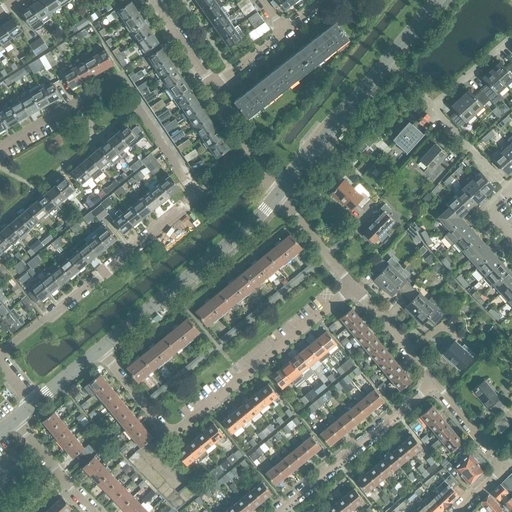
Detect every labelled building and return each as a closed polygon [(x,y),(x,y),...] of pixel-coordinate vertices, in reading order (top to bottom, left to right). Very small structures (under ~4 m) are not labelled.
[(42,0),(39,0),(32,6),(41,19),(47,14),(50,18),(54,16),(51,12),(42,0)] [(57,0),(42,0),(51,12),(61,5),(57,0)] [(211,0),(201,8),(208,17),(221,8),(224,5),(220,0),(211,0)] [(242,0),(237,4),(241,9),(250,2),(248,0),(242,0)] [(295,3),(292,0),(273,0),(270,3),(275,9),(281,5),(285,10),(295,3)] [(121,15),(125,21),(138,13),(131,2),(123,8),(122,6),(111,13),(115,19),(121,15)] [(250,2),(241,9),(244,14),(254,7),(250,2)] [(41,19),(32,6),(22,12),(31,26),(41,19)] [(208,17),(215,27),(228,18),(221,8),(208,17)] [(248,19),(255,29),(265,23),(257,12),(248,19)] [(125,21),(132,31),(145,22),(138,13),(125,21)] [(13,18),(3,25),(11,38),(22,31),(13,18)] [(215,27),(221,37),(235,28),(228,18),(215,27)] [(75,25),(74,25),(78,30),(79,30),(88,24),(84,19),(75,25)] [(132,31),(138,41),(151,32),(145,22),(132,31)] [(323,32),(309,42),(323,60),(349,39),(335,22),(323,32)] [(3,25),(0,27),(0,42),(4,49),(12,44),(9,40),(11,38),(3,25)] [(99,32),(103,37),(108,33),(104,28),(99,32)] [(235,28),(221,37),(229,47),(242,38),(235,28)] [(85,29),(80,32),(84,38),(88,35),(85,29)] [(53,36),(58,43),(60,41),(61,42),(68,36),(65,31),(57,36),(56,34),(53,36)] [(146,55),(147,55),(152,51),(155,49),(153,46),(158,43),(151,32),(138,41),(134,44),(137,48),(140,46),(146,55)] [(41,38),(35,42),(42,52),(48,48),(41,38)] [(106,41),(110,47),(115,43),(111,38),(106,41)] [(42,52),(35,42),(29,45),(36,56),(42,52)] [(297,52),(284,62),(298,80),(323,60),(309,42),(297,52)] [(112,51),(116,56),(121,53),(117,48),(112,51)] [(147,55),(156,68),(169,59),(162,48),(154,54),(152,51),(147,55)] [(105,50),(94,56),(102,70),(113,64),(105,50)] [(121,53),(116,56),(122,66),(127,63),(124,58),(127,56),(124,51),(121,53)] [(50,53),(45,56),(51,67),(56,64),(50,53)] [(51,67),(45,56),(40,59),(46,70),(51,67)] [(94,56),(84,62),(92,76),(102,70),(94,56)] [(156,68),(162,78),(176,69),(169,59),(156,68)] [(84,62),(74,68),(82,82),(92,76),(84,62)] [(272,72),(259,82),(273,99),(298,80),(284,62),(272,72)] [(497,63),(491,69),(505,85),(511,79),(511,62),(506,68),(501,63),(499,65),(497,63)] [(82,82),(74,68),(71,64),(59,71),(65,81),(67,80),(71,88),(82,82)] [(31,71),(28,65),(21,69),(25,75),(31,71)] [(130,77),(134,82),(145,74),(142,69),(130,77)] [(162,78),(169,88),(182,79),(176,69),(162,78)] [(488,85),(482,90),(490,99),(495,105),(503,97),(498,92),(505,85),(491,69),(488,72),(484,75),(485,77),(483,79),(488,83),(488,84),(488,85)] [(18,71),(8,78),(11,84),(15,81),(16,82),(23,78),(18,71)] [(137,87),(140,92),(152,85),(148,79),(137,87)] [(169,88),(176,98),(189,89),(182,79),(169,88)] [(52,82),(42,88),(50,103),(60,97),(52,82)] [(273,99),(259,82),(247,91),(234,101),(248,119),(273,99)] [(32,94),(31,94),(39,109),(50,103),(42,88),(41,86),(30,92),(32,94)] [(143,97),(147,102),(158,94),(155,89),(143,97)] [(180,109),(182,108),(196,99),(189,89),(176,98),(174,99),(180,109)] [(466,91),(460,97),(474,114),(490,99),(482,90),(475,96),(470,91),(468,93),(466,91)] [(31,94),(21,101),(29,115),(39,109),(31,94)] [(474,114),(460,97),(453,103),(454,105),(452,107),(457,112),(450,119),(459,128),(474,114)] [(150,106),(153,112),(165,104),(162,99),(150,106)] [(182,108),(189,117),(202,108),(196,99),(182,108)] [(21,101),(10,106),(18,121),(29,115),(21,101)] [(502,105),(498,108),(503,113),(508,109),(504,105),(502,105)] [(10,106),(0,112),(8,127),(18,121),(10,106)] [(189,117),(196,127),(209,118),(202,108),(189,117)] [(157,117),(160,122),(172,114),(168,109),(157,117)] [(0,131),(8,127),(0,112),(0,131)] [(507,116),(502,120),(506,124),(511,120),(507,116)] [(196,127),(203,137),(216,128),(209,118),(196,127)] [(164,127),(167,132),(179,125),(175,119),(164,127)] [(506,124),(502,120),(497,125),(501,129),(506,124)] [(406,153),(406,154),(425,134),(424,133),(424,134),(413,124),(414,124),(412,124),(410,125),(408,125),(407,126),(405,127),(403,129),(402,130),(400,131),(399,133),(398,135),(397,136),(396,138),(396,140),(395,142),(395,144),(396,143),(406,153)] [(127,125),(117,133),(127,145),(130,148),(145,136),(137,126),(131,130),(127,125)] [(203,137),(209,147),(223,138),(216,128),(203,137)] [(170,137),(174,142),(185,134),(182,129),(170,137)] [(491,130),(486,135),(490,139),(495,134),(491,130)] [(117,133),(108,141),(118,153),(122,157),(126,153),(122,149),(127,145),(117,133)] [(490,139),(486,135),(481,139),(485,143),(490,139)] [(223,138),(209,147),(216,158),(229,149),(223,138)] [(367,138),(364,142),(368,146),(369,147),(373,143),(367,138)] [(177,146),(181,152),(192,144),(188,139),(177,146)] [(108,141),(98,149),(109,161),(118,153),(108,141)] [(364,142),(357,149),(362,153),(368,146),(364,142)] [(428,167),(424,172),(433,180),(444,168),(438,163),(446,153),(436,144),(432,148),(430,148),(427,151),(427,154),(421,160),(428,167)] [(511,147),(510,145),(502,153),(511,163),(511,147)] [(98,149),(89,157),(99,168),(100,168),(109,161),(98,149)] [(184,156),(187,162),(199,154),(195,149),(184,156)] [(145,158),(141,160),(144,164),(154,156),(151,153),(145,158)] [(511,169),(511,163),(502,153),(494,160),(495,161),(493,162),(498,167),(499,166),(507,174),(511,169)] [(354,156),(350,162),(355,166),(359,161),(354,156)] [(89,157),(80,164),(90,176),(91,176),(95,180),(104,172),(100,168),(99,168),(89,157)] [(147,166),(150,171),(154,175),(160,170),(156,166),(160,163),(156,159),(147,166)] [(191,167),(194,172),(206,164),(202,159),(191,167)] [(460,167),(464,171),(467,168),(462,162),(459,165),(460,167)] [(90,176),(80,164),(71,172),(81,184),(90,176)] [(464,171),(460,167),(455,171),(459,175),(464,171)] [(140,171),(137,173),(142,180),(145,177),(140,171)] [(138,182),(142,180),(137,173),(133,176),(138,182)] [(481,173),(473,181),(485,195),(494,187),(481,173)] [(169,175),(160,183),(170,196),(179,188),(169,175)] [(65,177),(55,186),(65,197),(75,189),(65,177)] [(443,183),(447,186),(453,181),(450,177),(443,183)] [(346,179),(331,194),(339,202),(341,200),(345,204),(352,210),(359,203),(363,207),(372,197),(365,191),(362,194),(346,179)] [(473,181),(464,188),(477,203),(485,195),(473,181)] [(160,183),(150,191),(160,203),(170,196),(160,183)] [(116,187),(113,184),(107,188),(106,187),(102,190),(106,195),(116,187)] [(55,186),(46,193),(56,205),(65,197),(55,186)] [(122,186),(118,189),(123,195),(127,192),(122,186)] [(431,192),(435,196),(441,189),(437,186),(431,192)] [(464,188),(456,196),(469,210),(477,203),(464,188)] [(150,191),(141,199),(151,211),(160,203),(150,191)] [(46,193),(37,201),(47,213),(56,205),(46,193)] [(88,197),(94,205),(102,198),(98,194),(95,196),(93,193),(88,197)] [(421,200),(426,204),(433,197),(428,193),(421,200)] [(101,204),(96,208),(105,218),(109,215),(105,209),(114,202),(109,196),(100,204),(101,204)] [(447,204),(450,207),(460,218),(469,210),(456,196),(447,204)] [(141,199),(131,206),(141,219),(151,211),(141,199)] [(37,201),(28,209),(38,221),(38,220),(47,213),(37,201)] [(91,207),(86,201),(77,208),(82,214),(91,207)] [(371,224),(363,233),(374,243),(379,239),(382,242),(389,236),(385,232),(395,222),(387,214),(391,210),(385,204),(381,208),(384,211),(376,219),(374,217),(369,222),(371,224)] [(131,206),(123,213),(122,214),(132,226),(141,219),(131,206)] [(440,217),(451,230),(452,230),(462,220),(460,218),(450,207),(440,217)] [(105,218),(96,208),(93,210),(92,210),(83,217),(88,223),(97,216),(101,221),(105,218)] [(28,209),(18,217),(29,228),(34,224),(38,228),(42,225),(38,220),(38,221),(28,209)] [(122,214),(123,213),(120,209),(115,213),(119,217),(113,221),(123,233),(132,226),(122,214)] [(18,217),(9,224),(19,236),(29,228),(18,217)] [(452,245),(456,242),(456,241),(470,229),(462,220),(452,230),(451,230),(448,233),(444,237),(452,245)] [(414,235),(417,226),(414,221),(408,232),(414,235)] [(78,222),(73,226),(78,232),(83,228),(78,222)] [(9,224),(0,232),(10,244),(19,236),(9,224)] [(106,227),(96,235),(106,247),(116,239),(106,227)] [(456,241),(456,242),(463,250),(477,237),(470,229),(456,241)] [(421,233),(425,240),(430,238),(425,230),(421,233)] [(10,244),(0,232),(0,253),(2,252),(1,252),(10,244)] [(40,241),(44,246),(54,238),(50,233),(40,241)] [(290,234),(266,253),(278,268),(302,248),(290,234)] [(96,235),(87,243),(97,255),(106,247),(96,235)] [(59,237),(55,240),(60,247),(64,243),(59,237)] [(463,250),(471,258),(485,246),(477,237),(463,250)] [(60,247),(55,240),(52,243),(57,249),(60,247)] [(87,243),(78,250),(88,262),(97,255),(87,243)] [(66,254),(78,270),(88,262),(78,250),(75,246),(66,254)] [(471,258),(479,267),(493,254),(485,246),(471,258)] [(423,247),(417,252),(421,256),(427,250),(423,247)] [(40,252),(36,256),(41,262),(45,259),(40,252)] [(266,253),(243,273),(254,287),(278,268),(266,253)] [(57,262),(69,278),(75,273),(77,275),(80,272),(78,270),(66,254),(57,261),(57,262)] [(483,278),(486,275),(500,262),(493,254),(479,267),(475,270),(483,278)] [(41,262),(36,256),(33,258),(38,264),(41,262)] [(376,282),(382,288),(402,267),(400,265),(401,265),(396,261),(394,259),(392,257),(387,262),(382,258),(373,267),(380,273),(375,279),(377,281),(376,282)] [(441,261),(445,266),(450,262),(445,258),(441,261)] [(14,266),(19,272),(26,267),(21,261),(14,266)] [(304,270),(307,274),(317,265),(314,261),(304,270)] [(50,272),(50,273),(60,285),(69,278),(57,262),(48,269),(50,272)] [(450,262),(445,266),(450,271),(454,268),(450,262)] [(486,275),(494,284),(508,271),(500,262),(486,275)] [(31,268),(27,270),(33,277),(37,273),(31,267),(31,268)] [(397,290),(404,296),(413,287),(405,279),(410,274),(405,268),(404,269),(402,267),(382,288),(389,294),(390,293),(392,295),(397,290)] [(494,284),(502,292),(511,282),(511,275),(508,271),(494,284)] [(50,273),(40,280),(50,293),(57,288),(58,290),(62,287),(60,285),(50,273)] [(243,273),(219,292),(231,306),(254,287),(243,273)] [(301,273),(290,281),(294,285),(304,276),(301,273)] [(456,278),(461,283),(465,280),(460,275),(456,278)] [(50,293),(40,280),(31,288),(33,290),(28,293),(35,302),(40,299),(41,300),(45,297),(50,293)] [(465,280),(461,283),(465,288),(469,285),(465,280)] [(294,285),(290,281),(280,289),(283,293),(294,285)] [(511,282),(502,292),(509,301),(511,298),(511,282)] [(406,311),(413,317),(428,301),(413,287),(404,296),(411,302),(406,307),(408,309),(406,311)] [(231,306),(219,292),(208,301),(196,311),(207,325),(231,306)] [(264,297),(266,301),(267,300),(273,295),(270,292),(264,297)] [(273,295),(267,300),(270,304),(280,296),(277,292),(273,295)] [(472,295),(476,300),(480,296),(476,292),(472,295)] [(22,300),(29,310),(34,306),(27,296),(22,300)] [(480,296),(476,300),(481,305),(485,301),(480,296)] [(267,300),(266,301),(256,309),(260,313),(270,304),(267,300)] [(0,303),(0,317),(10,310),(3,302),(2,301),(0,303)] [(428,301),(413,317),(420,323),(421,322),(423,324),(428,318),(435,325),(443,316),(428,301)] [(340,318),(347,327),(359,317),(352,308),(340,318)] [(488,312),(493,316),(497,312),(492,308),(488,312)] [(10,310),(0,317),(0,323),(5,330),(7,328),(11,332),(24,322),(20,317),(13,309),(10,311),(10,310)] [(253,311),(243,320),(246,324),(256,315),(253,311)] [(497,312),(493,316),(498,321),(501,317),(497,312)] [(188,317),(164,337),(176,351),(200,332),(188,317)] [(347,327),(355,336),(367,326),(359,317),(347,327)] [(246,324),(243,320),(233,328),(236,332),(246,324)] [(328,328),(332,331),(337,327),(334,323),(328,328)] [(355,336),(362,345),(374,335),(367,326),(355,336)] [(219,339),(222,343),(233,335),(229,331),(219,339)] [(327,331),(317,339),(327,352),(328,351),(337,344),(327,331)] [(496,331),(487,339),(492,343),(500,334),(496,331)] [(362,345),(370,354),(382,344),(374,335),(362,345)] [(164,337),(140,356),(152,370),(176,351),(164,337)] [(341,342),(344,346),(350,341),(346,337),(341,342)] [(317,339),(308,346),(319,359),(319,358),(322,362),(330,355),(328,351),(327,352),(317,339)] [(446,350),(443,354),(460,370),(475,354),(464,344),(461,347),(455,341),(452,345),(450,343),(445,349),(446,350)] [(370,354),(377,363),(389,353),(382,344),(370,354)] [(201,354),(204,358),(214,350),(211,346),(201,354)] [(308,346),(299,354),(309,366),(319,359),(308,346)] [(348,350),(352,354),(357,350),(354,346),(348,350)] [(377,363),(385,372),(396,362),(389,353),(377,363)] [(309,366),(299,354),(290,361),(305,379),(306,380),(314,372),(309,366)] [(356,359),(359,363),(364,359),(361,355),(356,359)] [(152,370),(140,356),(127,367),(138,381),(152,370)] [(197,357),(187,365),(190,369),(201,361),(197,357)] [(346,362),(351,367),(354,364),(350,358),(346,362)] [(290,361),(281,368),(291,381),(296,386),(305,379),(290,361)] [(385,372),(392,381),(404,371),(396,362),(385,372)] [(363,369),(366,373),(372,368),(369,364),(363,369)] [(190,369),(187,365),(177,374),(180,378),(190,369)] [(337,370),(341,375),(345,372),(341,366),(337,370)] [(351,373),(352,375),(355,372),(358,376),(362,373),(357,367),(353,370),(353,371),(351,373)] [(291,381),(281,368),(272,375),(282,388),(291,381)] [(404,371),(392,381),(400,390),(412,380),(404,371)] [(88,383),(97,393),(108,383),(100,373),(88,383)] [(370,377),(374,382),(379,377),(376,373),(370,377)] [(328,377),(332,382),(336,379),(332,374),(328,377)] [(351,379),(348,375),(344,378),(348,384),(352,381),(351,379)] [(174,376),(163,385),(167,389),(177,380),(174,376)] [(348,384),(344,378),(339,382),(343,388),(348,384)] [(487,408),(488,407),(493,412),(503,403),(499,398),(484,380),(472,390),(487,408)] [(319,384),(323,390),(327,387),(323,381),(319,384)] [(335,385),(339,391),(343,388),(339,382),(335,385)] [(378,387),(381,391),(387,386),(384,382),(378,387)] [(97,393),(104,402),(116,392),(108,383),(97,393)] [(268,384),(259,392),(268,403),(274,398),(278,403),(281,400),(268,384)] [(167,389),(163,385),(153,393),(156,397),(167,389)] [(314,388),(305,396),(309,401),(318,394),(314,388)] [(326,393),(330,398),(334,395),(330,389),(326,393)] [(374,389),(365,396),(375,409),(384,401),(374,389)] [(73,396),(76,400),(81,395),(78,391),(73,396)] [(385,396),(388,400),(394,395),(391,391),(385,396)] [(104,402),(111,411),(123,401),(116,392),(104,402)] [(259,392),(250,399),(259,410),(268,403),(259,392)] [(301,399),(305,405),(309,401),(305,396),(301,399)] [(365,396),(356,404),(366,416),(375,409),(365,396)] [(321,397),(311,405),(316,410),(325,403),(321,397)] [(64,403),(67,406),(73,402),(70,398),(64,403)] [(250,399),(241,406),(250,418),(259,410),(250,399)] [(81,406),(84,409),(90,405),(87,401),(81,406)] [(111,411),(119,420),(130,410),(123,401),(111,411)] [(356,404),(347,411),(357,423),(366,416),(356,404)] [(316,410),(311,405),(308,408),(313,413),(316,410)] [(420,415),(428,424),(440,414),(432,405),(420,415)] [(241,406),(232,414),(241,425),(250,418),(241,406)] [(285,411),(289,417),(290,417),(294,414),(289,408),(285,411)] [(88,415),(91,418),(97,414),(94,410),(88,415)] [(119,420),(126,429),(138,419),(130,410),(119,420)] [(43,421),(50,430),(62,420),(55,411),(43,421)] [(347,411),(338,418),(348,431),(357,423),(347,411)] [(77,418),(80,422),(85,417),(82,413),(77,418)] [(241,425),(232,414),(223,421),(232,432),(241,425)] [(428,424),(436,433),(447,423),(440,414),(428,424)] [(492,424),(501,434),(511,423),(502,414),(492,424)] [(276,419),(281,425),(285,422),(280,416),(276,419)] [(296,417),(286,425),(291,431),(301,422),(296,417)] [(338,418),(329,426),(339,438),(348,431),(338,418)] [(96,424),(99,428),(105,423),(102,419),(96,424)] [(126,429),(133,438),(145,428),(138,419),(126,429)] [(50,430),(58,439),(70,429),(62,420),(50,430)] [(84,427),(87,431),(93,426),(90,422),(84,427)] [(214,423),(204,430),(214,442),(219,438),(223,443),(228,440),(214,423)] [(267,426),(271,432),(272,432),(275,429),(271,423),(267,426)] [(436,433),(443,442),(455,432),(447,423),(436,433)] [(291,431),(286,425),(283,428),(288,433),(291,431)] [(339,438),(329,426),(320,434),(329,446),(339,438)] [(103,432),(106,436),(112,432),(109,428),(103,432)] [(145,428),(133,438),(141,447),(153,437),(145,428)] [(58,439),(65,448),(77,438),(70,429),(58,439)] [(204,430),(195,438),(205,450),(214,442),(204,430)] [(258,434),(263,440),(266,436),(262,431),(258,434)] [(274,435),(279,441),(283,438),(278,432),(274,435)] [(455,432),(443,442),(451,451),(463,442),(455,432)] [(412,435),(403,443),(412,455),(422,447),(412,435)] [(421,439),(424,443),(430,439),(427,435),(421,439)] [(112,440),(115,444),(120,440),(117,436),(112,440)] [(311,436),(302,444),(311,456),(321,448),(311,436)] [(96,441),(99,445),(105,441),(102,437),(96,441)] [(77,438),(65,448),(73,457),(75,455),(80,461),(95,449),(90,443),(85,447),(77,438)] [(186,445),(196,457),(200,462),(209,454),(205,450),(195,438),(186,445)] [(249,441),(253,447),(257,444),(253,438),(249,441)] [(265,443),(270,448),(273,445),(269,439),(265,443)] [(403,443),(393,451),(403,463),(412,455),(403,443)] [(120,449),(123,453),(129,448),(125,444),(120,449)] [(302,444),(293,451),(302,463),(311,456),(302,444)] [(428,448),(432,452),(437,448),(434,444),(428,448)] [(196,457),(186,445),(177,453),(187,465),(196,457)] [(256,450),(260,456),(264,453),(260,447),(256,450)] [(114,449),(108,455),(112,458),(117,453),(114,449)] [(227,458),(227,459),(232,464),(243,455),(239,449),(234,453),(227,458)] [(260,456),(256,450),(249,455),(254,461),(260,456)] [(461,461),(476,477),(477,476),(479,477),(483,474),(481,472),(486,468),(483,464),(486,462),(475,450),(470,455),(469,454),(468,455),(466,454),(461,459),(462,460),(461,461)] [(129,459),(133,464),(142,455),(137,451),(129,459)] [(293,451),(284,458),(293,470),(302,463),(293,451)] [(393,451),(385,458),(394,469),(403,463),(393,451)] [(112,458),(108,455),(103,460),(107,464),(112,458)] [(133,464),(137,468),(146,459),(142,455),(133,464)] [(83,467),(91,475),(102,465),(94,456),(83,467)] [(431,466),(426,470),(429,474),(438,467),(430,457),(426,460),(431,466)] [(284,458),(275,465),(284,477),(293,470),(284,458)] [(385,458),(376,465),(385,477),(394,469),(385,458)] [(440,463),(443,466),(448,462),(445,458),(440,463)] [(137,468),(141,472),(150,464),(146,459),(137,468)] [(227,459),(218,466),(223,472),(232,464),(227,459)] [(241,463),(245,468),(249,465),(245,459),(241,463)] [(454,478),(460,473),(469,484),(471,482),(471,483),(475,480),(474,479),(476,477),(461,461),(454,468),(448,462),(443,466),(444,466),(451,474),(454,478)] [(123,469),(126,472),(131,467),(128,464),(123,469)] [(141,472),(145,476),(154,468),(150,464),(141,472)] [(430,474),(429,474),(426,470),(421,464),(417,468),(422,473),(422,474),(425,478),(430,474)] [(91,475),(99,483),(110,473),(102,465),(91,475)] [(284,477),(275,465),(265,473),(275,485),(284,477)] [(376,465),(367,473),(376,484),(385,477),(376,465)] [(223,472),(218,466),(212,472),(216,477),(223,472)] [(231,470),(236,475),(239,473),(240,472),(235,467),(231,470)] [(145,476),(150,481),(158,472),(154,468),(145,476)] [(130,477),(134,480),(139,475),(136,472),(130,477)] [(150,481),(154,485),(163,477),(158,472),(150,481)] [(408,475),(413,481),(413,480),(417,485),(421,482),(412,472),(408,475)] [(99,483),(107,491),(118,481),(110,473),(99,483)] [(205,477),(210,483),(215,479),(210,473),(205,477)] [(376,484),(367,473),(358,480),(367,492),(376,484)] [(511,473),(501,483),(511,495),(511,494),(511,473)] [(231,480),(226,474),(222,477),(227,483),(231,480)] [(437,487),(452,503),(459,496),(453,489),(459,483),(454,478),(451,474),(437,487)] [(154,485),(158,489),(167,481),(163,477),(154,485)] [(399,482),(404,488),(408,485),(403,479),(399,482)] [(138,485),(142,488),(147,483),(143,480),(138,485)] [(107,491),(114,499),(125,488),(118,481),(107,491)] [(158,489),(162,493),(171,485),(167,481),(158,489)] [(261,481),(252,489),(262,501),(272,493),(261,481)] [(191,482),(187,486),(194,495),(199,491),(191,482)] [(213,485),(218,490),(222,487),(217,482),(213,485)] [(232,483),(229,486),(237,495),(240,493),(232,483)] [(500,483),(491,492),(508,510),(511,506),(511,494),(511,495),(500,483)] [(162,493),(166,498),(175,489),(171,485),(162,493)] [(187,486),(182,489),(190,499),(194,495),(187,486)] [(390,489),(395,495),(399,492),(394,486),(390,489)] [(420,487),(414,492),(417,495),(423,491),(420,487)] [(433,498),(445,509),(452,503),(437,487),(434,491),(437,494),(433,498)] [(114,499),(122,507),(133,496),(125,488),(114,499)] [(354,488),(344,496),(354,508),(363,500),(354,488)] [(153,489),(147,494),(151,499),(157,493),(153,489)] [(175,489),(166,498),(177,509),(185,502),(178,494),(179,493),(178,493),(175,489)] [(182,489),(178,493),(179,493),(178,494),(185,502),(190,499),(182,489)] [(204,492),(209,498),(213,494),(208,489),(204,492)] [(252,489),(244,496),(254,508),(262,501),(252,489)] [(151,499),(147,494),(142,500),(146,504),(151,499)] [(381,497),(386,503),(390,499),(385,494),(381,497)] [(480,502),(488,511),(500,511),(502,510),(489,494),(480,502)] [(62,496),(51,507),(55,511),(66,511),(72,507),(62,496)] [(122,507),(126,511),(132,511),(141,504),(133,496),(122,507)] [(195,500),(200,505),(204,502),(199,496),(195,500)] [(244,496),(234,503),(241,511),(248,511),(254,508),(244,496)] [(344,496),(335,504),(342,511),(348,511),(354,508),(344,496)] [(432,511),(441,511),(445,509),(433,498),(430,501),(427,497),(423,501),(432,511)] [(419,511),(432,511),(423,501),(419,504),(421,506),(417,509),(418,511),(419,511)] [(241,511),(234,503),(226,511),(241,511)]
